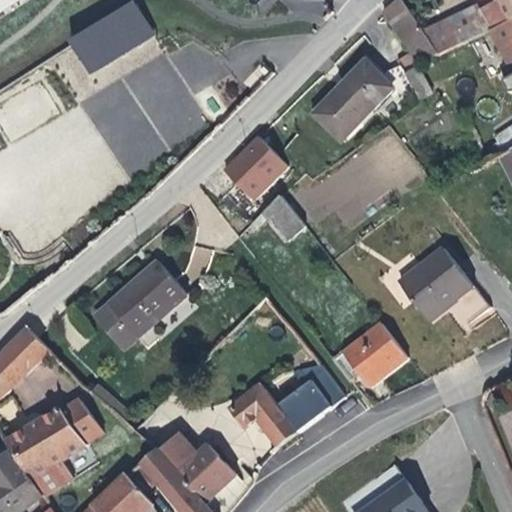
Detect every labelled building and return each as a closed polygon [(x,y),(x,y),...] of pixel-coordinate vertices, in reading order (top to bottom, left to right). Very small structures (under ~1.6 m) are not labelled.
[(132,0),(66,39),(88,76),(155,36),(133,0),(132,0)] [(420,65),(440,55),(425,32),(403,0),(401,0),(384,13),(413,55),(420,65)] [(506,21),(511,18),(511,0),(495,0),(496,2),(478,12),(488,31),(506,21)] [(458,46),(488,31),(478,12),(475,7),(446,22),(458,46)] [(511,52),(511,32),(506,21),(488,31),(502,58),(511,52)] [(440,55),(458,46),(446,22),(425,32),(440,55)] [(511,78),(511,52),(502,58),(494,62),(505,82),(511,78)] [(416,68),(420,65),(413,55),(397,65),(398,66),(403,75),(416,68)] [(335,143),(390,91),(379,79),(366,66),(339,93),(336,90),(309,117),(335,143)] [(410,89),(403,75),(398,66),(379,79),(390,91),(397,98),(410,89)] [(431,96),(416,68),(403,75),(410,89),(418,105),(431,96)] [(511,129),(492,142),(501,157),(511,150),(511,129)] [(221,169),(253,203),(290,168),(258,134),(221,169)] [(511,150),(501,157),(498,158),(511,186),(511,150)] [(286,245),(307,229),(282,197),(263,216),(286,245)] [(193,246),(187,272),(206,277),(212,250),(193,246)] [(461,332),(488,311),(443,252),(398,287),(428,325),(445,311),(461,332)] [(112,308),(140,339),(189,295),(163,264),(112,308)] [(141,340),(140,339),(112,308),(98,321),(126,352),(141,340)] [(336,363),(351,383),(361,375),(372,389),(411,359),(384,325),(336,363)] [(63,365),(30,330),(13,346),(0,359),(0,419),(2,418),(0,414),(0,400),(15,388),(43,360),(55,373),(63,365)] [(101,373),(96,378),(128,411),(134,406),(101,373)] [(312,383),(279,409),(299,436),(333,410),(312,383)] [(279,409),(264,388),(230,413),(245,433),(257,424),(279,452),(299,436),(279,409)] [(500,403),(493,399),(488,411),(495,414),(500,403)] [(63,411),(8,445),(15,456),(34,483),(90,449),(89,448),(104,438),(81,403),(64,413),(63,411)] [(153,432),(145,425),(136,434),(146,442),(153,432)] [(166,444),(153,432),(146,442),(159,453),(166,444)] [(181,437),(162,456),(209,509),(238,479),(208,448),(199,457),(181,437)] [(162,456),(159,453),(143,468),(181,511),(211,511),(209,509),(162,456)] [(34,483),(15,456),(0,465),(0,511),(26,511),(45,499),(34,483)] [(427,511),(397,468),(343,505),(347,511),(427,511)] [(157,511),(129,481),(93,511),(157,511)]
